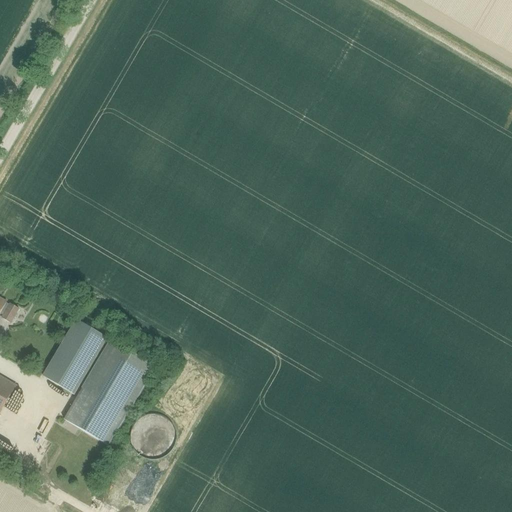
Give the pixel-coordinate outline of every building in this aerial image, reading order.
[(0,313),(3,315),(1,318),(10,323),(18,309),(10,304),(9,305),(6,303),(6,302),(0,298),(0,313)] [(76,319),(42,376),(74,394),(107,337),(92,329),(94,324),(86,319),(83,324),(76,319)] [(154,367),(109,341),(64,419),(108,445),(154,367)] [(0,376),(0,412),(16,386),(0,376)] [(158,415),(153,414),(147,415),(142,417),(138,420),(134,424),(132,429),(130,434),(130,439),(131,444),(133,449),(137,454),(142,457),(147,459),(152,460),(158,460),(163,458),(168,454),(172,450),(174,445),(176,440),(176,434),(174,429),(172,424),(168,420),(163,417),(158,415)]
